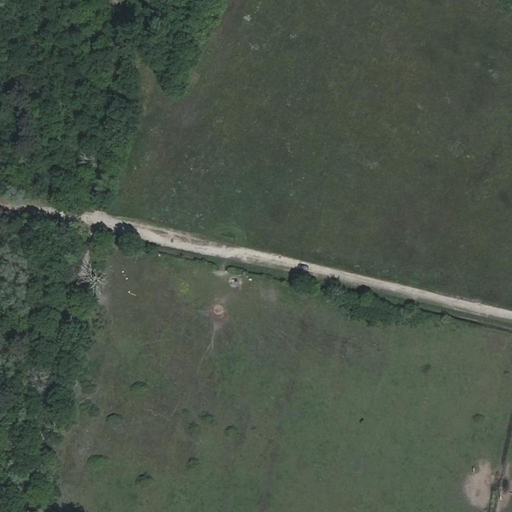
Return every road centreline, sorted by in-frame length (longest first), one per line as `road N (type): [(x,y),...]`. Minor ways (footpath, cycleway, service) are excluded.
road 1 (track): [(28,511),(138,27),(121,0)]
road 2 (track): [(0,205),(68,213),(511,315)]
